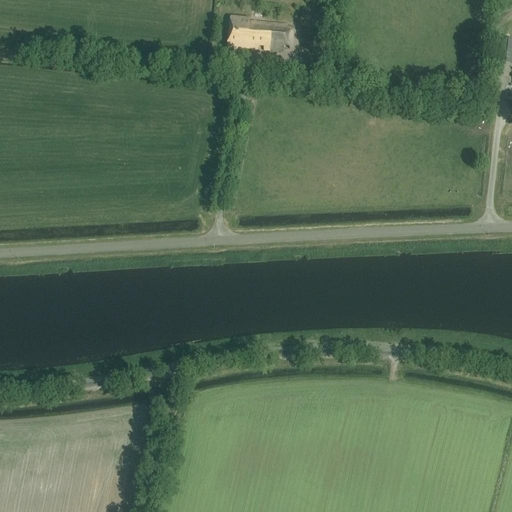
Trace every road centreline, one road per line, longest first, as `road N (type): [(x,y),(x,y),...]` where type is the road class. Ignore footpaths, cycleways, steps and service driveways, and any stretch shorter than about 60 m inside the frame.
road 1 (unclassified): [(0,389),(260,351),(397,351),(511,368)]
road 2 (track): [(511,112),(0,56)]
road 3 (unclassified): [(217,241),(490,227)]
road 4 (unclassified): [(0,253),(217,241)]
road 5 (unclassified): [(217,241),(246,81)]
road 6 (track): [(177,393),(150,511)]
